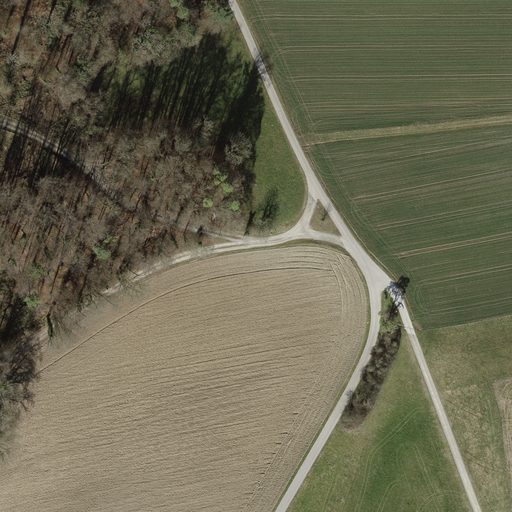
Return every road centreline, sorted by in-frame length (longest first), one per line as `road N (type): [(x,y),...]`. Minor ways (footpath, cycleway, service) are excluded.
road 1 (track): [(229,0),(313,180),(373,272),(365,365),(281,511)]
road 2 (track): [(254,242),(180,257),(105,290),(0,364)]
road 3 (track): [(254,242),(154,211),(0,120)]
road 4 (track): [(373,272),(394,289),(480,511)]
